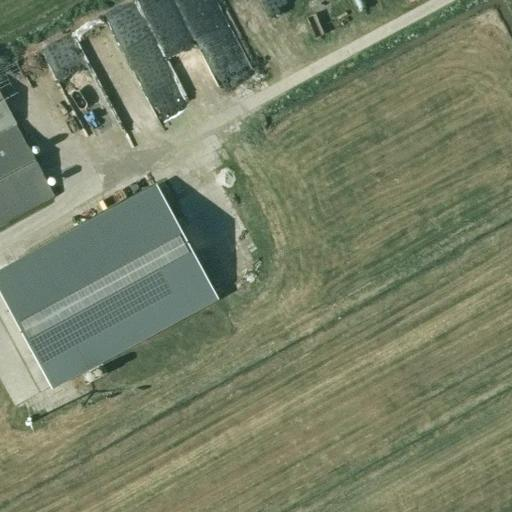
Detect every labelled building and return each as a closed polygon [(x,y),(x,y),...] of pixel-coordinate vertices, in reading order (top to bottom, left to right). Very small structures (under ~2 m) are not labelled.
[(178,0),(207,60),(238,45),(216,0),(178,0)] [(138,1),(40,44),(74,119),(110,103),(126,139),(187,112),(138,1)] [(0,131),(14,124),(0,97),(0,131)] [(0,224),(53,196),(15,126),(0,133),(0,224)] [(155,185),(0,268),(0,294),(51,389),(217,299),(155,185)] [(224,203),(212,210),(219,221),(231,214),(224,203)] [(245,253),(239,263),(260,275),(266,265),(245,253)]
